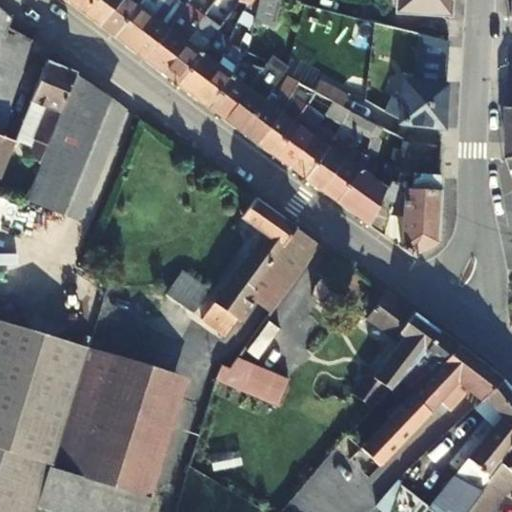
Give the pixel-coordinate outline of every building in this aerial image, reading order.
[(92,0),(66,0),(83,13),(92,0)] [(92,0),(83,13),(98,24),(115,0),(92,0)] [(115,0),(98,24),(113,36),(136,5),(137,4),(136,4),(138,0),(115,0)] [(136,5),(113,36),(128,48),(151,17),(155,11),(158,7),(163,0),(139,0),(137,4),(136,5)] [(184,8),(173,0),(163,0),(158,7),(155,11),(151,17),(168,29),(177,17),(184,8)] [(241,1),(233,30),(241,14),(254,21),(259,0),(239,0),(239,1),(241,1)] [(259,0),(254,25),(274,29),(280,0),(259,0)] [(396,0),(396,12),(449,15),(450,0),(396,0)] [(204,15),(188,3),(184,8),(177,17),(168,29),(145,60),(161,73),(184,42),(193,29),(201,19),(204,15)] [(241,14),(233,30),(228,46),(237,52),(242,34),(250,36),(253,23),(254,21),(241,14)] [(220,26),(204,15),(201,19),(193,29),(184,42),(161,73),(177,84),(199,54),(207,43),(216,31),(220,26)] [(151,17),(128,48),(145,60),(168,29),(151,17)] [(27,36),(3,27),(0,36),(0,102),(6,104),(27,36)] [(245,57),(246,52),(249,39),(250,36),(242,34),(237,52),(245,57)] [(392,98),(385,112),(403,122),(413,127),(439,130),(442,130),(448,42),(445,42),(418,34),(414,80),(404,79),(401,105),(392,98)] [(216,65),(220,56),(219,55),(221,52),(207,43),(199,54),(177,84),(193,97),(216,65)] [(233,65),(220,56),(216,65),(193,97),(207,108),(229,78),(233,65)] [(41,108),(28,144),(29,145),(11,192),(23,197),(73,73),(44,61),(29,104),(41,108)] [(207,108),(224,122),(247,91),(255,79),(256,78),(261,70),(248,65),(243,72),(233,65),(229,78),(207,108)] [(283,73),(282,74),(297,85),(316,96),(335,106),(341,109),(347,100),(324,84),(320,90),(287,67),(283,73)] [(122,108),(73,73),(23,197),(22,200),(78,222),(122,108)] [(247,91),(263,103),(278,113),(286,99),(256,78),(255,79),(247,91)] [(309,106),(316,96),(297,85),(295,88),(291,94),(309,106)] [(224,122),(240,133),(263,103),(247,91),(224,122)] [(335,106),(316,96),(309,106),(327,117),(335,106)] [(0,184),(0,185),(16,140),(17,138),(1,132),(9,105),(6,104),(0,102),(0,184)] [(240,133),(257,145),(259,142),(280,115),(278,113),(263,103),(240,133)] [(16,140),(28,144),(41,108),(29,104),(17,138),(16,140)] [(341,109),(335,106),(327,117),(342,126),(349,117),(350,113),(341,109)] [(349,117),(342,126),(349,131),(358,118),(350,113),(349,117)] [(259,142),(257,145),(272,156),(275,154),(295,125),(280,115),(259,142)] [(275,154),(272,156),(289,169),(292,166),(312,137),(317,132),(302,122),(298,127),(295,125),(275,154)] [(289,169),(304,179),(306,176),(326,148),(312,137),(292,166),(289,169)] [(438,146),(400,142),(400,150),(397,173),(400,173),(439,175),(441,146),(438,146)] [(353,210),(374,182),(371,179),(374,162),(377,162),(379,149),(368,147),(362,174),(360,172),(340,200),(338,204),(351,213),(353,210)] [(306,176),(304,179),(322,192),(324,189),(344,160),(326,148),(306,176)] [(397,173),(400,150),(397,150),(391,149),(389,169),(384,166),(376,183),(374,182),(353,210),(351,213),(367,225),(369,222),(392,184),(393,184),(395,184),(397,173)] [(324,189),(322,192),(338,204),(340,200),(360,172),(344,160),(324,189)] [(395,190),(403,190),(435,191),(438,191),(439,175),(400,173),(397,173),(395,184),(395,190)] [(381,235),(386,219),(395,190),(395,184),(393,184),(392,184),(369,222),(367,225),(381,235)] [(386,219),(381,235),(409,255),(435,244),(438,191),(435,191),(403,190),(401,222),(386,219)] [(395,190),(386,219),(401,222),(403,190),(395,190)] [(295,229),(253,199),(239,219),(259,233),(212,299),(213,301),(201,318),(222,333),(233,317),(237,320),(250,301),(246,298),(294,231),(295,229)] [(246,298),(250,301),(269,314),(316,248),(318,245),(295,229),(294,231),(246,298)] [(320,301),(348,268),(335,258),(308,291),(320,301)] [(176,277),(163,294),(190,313),(201,295),(176,277)] [(384,294),(381,292),(368,310),(402,337),(372,374),(372,376),(362,390),(376,399),(434,336),(437,333),(384,294)] [(51,466),(88,348),(0,321),(0,450),(48,466),(51,466)] [(359,418),(371,430),(438,359),(453,349),(456,347),(437,333),(434,336),(376,399),(359,418)] [(224,366),(231,369),(250,342),(236,337),(224,366)] [(224,383),(315,421),(318,415),(295,395),(273,386),(285,357),(250,342),(231,369),(229,371),(221,382),(224,383)] [(357,446),(377,464),(437,399),(447,407),(465,389),(479,399),(482,397),(499,380),(456,347),(453,349),(438,359),(371,430),(357,446)] [(186,380),(88,348),(51,466),(150,497),(186,380)] [(218,381),(221,382),(229,371),(231,369),(224,366),(218,381)] [(499,380),(482,397),(498,415),(427,507),(432,511),(458,511),(488,473),(511,449),(511,395),(500,381),(499,380)] [(496,511),(508,496),(499,491),(511,478),(511,449),(488,473),(493,487),(487,484),(465,511),(496,511)] [(0,511),(36,511),(38,507),(36,505),(48,466),(0,450),(0,511)] [(246,484),(191,452),(187,465),(190,467),(238,497),(246,484)] [(56,511),(145,511),(150,497),(51,466),(48,466),(36,505),(38,507),(56,511)] [(397,485),(394,497),(413,511),(422,511),(427,507),(400,487),(397,485)]
